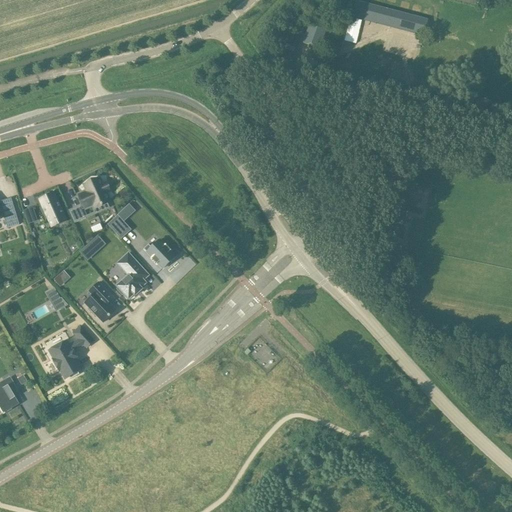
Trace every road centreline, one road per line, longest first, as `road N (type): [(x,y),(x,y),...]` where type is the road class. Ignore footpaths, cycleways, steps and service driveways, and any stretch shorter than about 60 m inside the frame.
road 1 (tertiary): [(511,469),(310,252)]
road 2 (tertiary): [(296,235),(223,132),(192,110),(164,100),(100,105)]
road 3 (residential): [(194,351),(147,390),(0,479)]
road 4 (residential): [(340,207),(362,118),(279,96)]
road 5 (unclassified): [(100,105),(88,67),(217,27)]
road 6 (residential): [(296,235),(194,351)]
road 7 (track): [(511,156),(362,118)]
road 8 (residential): [(194,351),(310,252)]
road 9 (residential): [(279,96),(279,152),(317,202),(340,207)]
